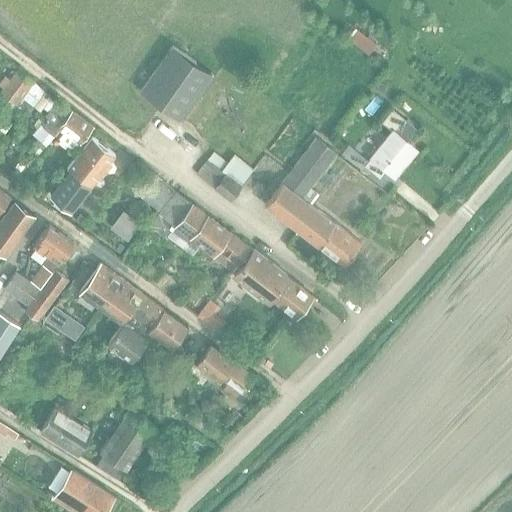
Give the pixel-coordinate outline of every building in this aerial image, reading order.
[(266,0),(263,6),(275,14),(284,0),(266,0)] [(199,93),(203,95),(216,76),(174,46),(141,91),(181,119),(199,93)] [(100,61),(93,71),(111,86),(119,77),(100,61)] [(17,69),(0,91),(0,106),(7,112),(10,108),(23,118),(26,114),(25,113),(27,110),(29,111),(33,106),(21,96),(33,81),(17,69)] [(411,81),(395,101),(429,128),(445,109),(411,81)] [(41,124),(19,150),(26,159),(34,150),(37,154),(46,143),(42,139),(49,130),(53,134),(59,126),(64,130),(58,138),(73,150),(79,142),(91,127),(61,103),(49,118),(43,126),(41,124)] [(349,145),(342,153),(361,168),(364,164),(373,171),(380,176),(386,169),(394,175),(416,148),(406,140),(415,128),(393,109),(383,122),(392,130),(367,160),(349,145)] [(69,168),(50,194),(71,210),(115,154),(91,136),(68,167),(69,168)] [(336,222),(334,224),(313,208),(322,196),(312,188),(336,157),(315,141),(265,204),(343,266),(362,243),(336,222)] [(213,151),(197,172),(230,199),(254,169),(234,154),(227,162),(213,151)] [(0,189),(0,210),(10,197),(0,189)] [(251,246),(173,189),(148,222),(165,236),(155,248),(214,294),(232,270),(251,246)] [(13,202),(0,219),(0,250),(5,255),(35,214),(15,200),(13,202)] [(73,245),(49,226),(34,246),(46,256),(40,264),(52,270),(73,245)] [(251,246),(232,270),(233,271),(231,274),(269,302),(272,299),(297,317),(314,294),(253,245),(252,247),(251,246)] [(98,308),(121,280),(100,265),(79,294),(98,308)] [(55,267),(40,286),(41,287),(24,308),(37,318),(37,317),(36,317),(34,315),(38,309),(41,312),(68,278),(69,278),(55,267)] [(15,271),(3,286),(14,294),(27,303),(38,287),(15,271)] [(121,324),(143,297),(121,280),(98,308),(121,324)] [(143,297),(121,324),(106,345),(127,361),(141,342),(147,346),(151,345),(156,340),(170,350),(186,328),(143,297)] [(197,315),(218,330),(225,320),(215,313),(220,306),(210,298),(197,315)] [(45,317),(55,324),(64,310),(55,303),(45,317)] [(0,311),(0,353),(19,324),(1,312),(0,311)] [(240,391),(242,393),(255,374),(211,341),(195,363),(220,381),(222,378),(226,381),(221,389),(234,399),(240,391)] [(40,428),(77,453),(92,430),(55,405),(40,428)] [(95,464),(118,478),(126,467),(153,428),(127,410),(100,449),(104,452),(95,464)] [(69,469),(52,496),(75,510),(76,508),(83,511),(100,511),(111,495),(69,469)]
